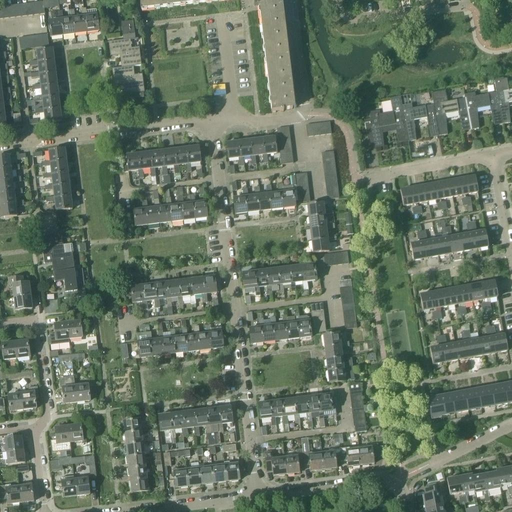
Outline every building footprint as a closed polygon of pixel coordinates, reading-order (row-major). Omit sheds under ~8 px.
[(139,0),(141,11),(228,0),(139,0)] [(283,112),(283,111),(292,110),(280,5),(260,8),(272,112),(280,111),(280,112),(283,112)] [(84,17),(87,17),(86,9),(81,9),(82,18),(75,19),(72,19),(74,34),(86,33),(84,17)] [(72,19),(75,19),(74,10),(69,11),(70,19),(63,20),(60,20),(62,36),(74,34),(72,19)] [(60,20),(63,20),(62,12),(57,12),(58,21),(49,22),(51,37),(62,36),(60,20)] [(84,17),(86,33),(98,31),(96,16),(87,17),(84,17)] [(134,35),(133,21),(122,23),(123,36),(134,35)] [(141,65),(139,47),(131,48),(130,40),(108,42),(110,56),(119,55),(121,68),(133,66),(141,65)] [(38,63),(54,61),(52,50),(37,52),(38,61),(29,62),(30,67),(38,66),(38,63)] [(40,75),(55,73),(54,61),(38,63),(38,66),(39,73),(30,74),(31,79),(40,78),(40,75)] [(112,69),(114,85),(123,84),(124,95),(134,94),(134,99),(144,98),(143,93),(144,93),(142,74),(134,75),(133,66),(121,68),(112,69)] [(41,87),(56,85),(55,73),(40,75),(40,78),(41,85),(32,86),(33,91),(41,90),(41,87)] [(1,90),(0,83),(0,81),(0,92),(1,92),(2,95),(10,94),(10,89),(1,90)] [(42,99),(58,97),(56,85),(41,87),(41,90),(42,97),(33,98),(34,103),(43,101),(42,99)] [(511,90),(506,91),(506,87),(495,89),(502,123),(502,125),(510,123),(508,103),(511,102),(511,90)] [(495,124),(502,123),(495,89),(496,93),(475,97),(474,93),(464,95),(464,99),(471,130),(478,129),(477,109),(490,106),(491,112),(493,112),(495,124)] [(470,130),(471,130),(464,99),(447,102),(445,91),(431,93),(432,101),(433,105),(439,136),(447,135),(445,115),(458,113),(460,118),(462,118),(464,130),(470,128),(470,130)] [(2,102),(2,95),(1,92),(0,92),(0,104),(3,104),(3,107),(12,105),(11,100),(2,102)] [(44,111),(59,109),(58,97),(42,99),(43,101),(44,109),(35,110),(36,114),(44,113),(44,111)] [(407,142),(408,142),(401,107),(399,97),(390,99),(392,112),(380,115),(379,111),(369,113),(370,119),(364,121),(369,149),(384,147),(381,127),(395,124),(396,130),(398,129),(400,140),(407,139),(407,142)] [(4,113),(3,107),(3,104),(0,104),(0,116),(4,116),(4,118),(13,117),(13,112),(4,113)] [(439,136),(433,105),(412,109),(411,105),(401,107),(408,142),(416,141),(413,121),(427,118),(428,124),(431,123),(433,134),(438,134),(439,136)] [(44,111),(44,113),(45,123),(61,121),(59,109),(44,111)] [(263,164),(268,163),(267,155),(276,154),(274,138),(262,139),(264,155),(262,156),(263,164)] [(255,157),(262,156),(264,155),(262,139),(250,141),(252,157),(250,157),(251,165),(256,165),(255,157)] [(243,158),(250,157),(252,157),(250,141),(239,142),(241,158),(238,159),(239,167),(244,166),(243,158)] [(228,160),(238,159),(241,158),(239,142),(226,144),(228,160)] [(190,164),(200,163),(198,147),(186,149),(188,165),(190,164)] [(50,164),(66,162),(64,149),(48,151),(49,161),(50,164)] [(191,173),(190,164),(188,165),(186,149),(174,150),(176,166),(178,166),(185,165),(186,173),(191,173)] [(179,174),(178,166),(176,166),(174,150),(162,151),(164,168),(166,167),(174,167),(175,175),(179,174)] [(162,168),(163,176),(167,176),(166,167),(164,168),(162,151),(150,153),(152,169),(154,169),(162,168)] [(154,169),(152,169),(150,153),(138,154),(140,171),(143,170),(150,169),(151,178),(155,177),(154,169)] [(144,179),(143,170),(140,171),(138,154),(126,156),(128,172),(138,171),(139,179),(144,179)] [(11,166),(9,156),(0,157),(0,169),(11,169),(11,166)] [(68,174),(66,162),(50,164),(49,161),(41,163),(42,167),(50,166),(51,173),(51,176),(68,174)] [(0,182),(12,181),(12,178),(11,171),(19,170),(19,165),(11,166),(11,169),(0,169),(0,182)] [(69,186),(68,174),(51,176),(51,173),(43,174),(43,179),(52,178),(52,185),(53,188),(69,186)] [(12,181),(0,182),(0,194),(14,193),(14,190),(13,183),(21,182),(20,177),(12,178),(12,181)] [(477,193),(477,189),(474,177),(462,179),(465,195),(477,193)] [(452,198),(465,195),(462,179),(450,182),(452,198)] [(440,200),(452,198),(450,182),(437,184),(440,200)] [(281,193),(283,209),(295,207),(293,186),(283,188),(283,184),(278,185),(279,193),(281,193)] [(428,202),(440,200),(437,184),(425,186),(428,202)] [(71,198),(69,186),(53,188),(52,185),(44,186),(45,191),(53,190),(54,197),(55,200),(71,198)] [(281,193),(279,193),(272,194),(270,186),(266,186),(267,195),(269,194),(271,210),(283,209),(281,193)] [(415,205),(428,202),(425,186),(412,189),(415,205)] [(269,194),(267,195),(260,196),(259,187),(254,188),(255,196),(257,196),(259,212),(271,210),(269,194)] [(14,190),(14,193),(0,194),(0,206),(15,205),(15,202),(14,195),(22,194),(22,189),(14,190)] [(257,196),(255,196),(248,197),(247,189),(242,189),(243,197),(245,197),(247,213),(259,212),(257,196)] [(403,207),(415,205),(412,189),(400,191),(403,207)] [(195,203),(194,195),(189,196),(190,204),(183,205),(181,205),(183,221),(195,220),(193,204),(195,203)] [(72,210),(71,198),(55,200),(54,197),(46,198),(46,203),(55,202),(56,212),(72,210)] [(183,205),(182,197),(177,197),(178,205),(171,206),(169,207),(171,223),(183,221),(181,205),(183,205)] [(235,215),(247,213),(245,197),(243,197),(243,198),(233,199),(235,215)] [(171,206),(170,198),(165,199),(166,207),(159,208),(157,208),(159,224),(171,223),(169,207),(171,206)] [(159,208),(158,199),(153,200),(154,208),(147,209),(145,210),(147,226),(159,224),(157,208),(159,208)] [(0,214),(0,219),(17,217),(16,207),(24,206),(23,201),(15,202),(15,205),(0,206),(0,214)] [(147,209),(146,201),(141,201),(143,210),(133,211),(135,227),(147,226),(145,210),(147,209)] [(195,220),(207,218),(205,202),(195,203),(193,204),(195,220)] [(333,217),(332,212),(324,213),(323,203),(307,205),(308,217),(324,215),(325,218),(333,217)] [(325,218),(324,215),(308,217),(310,229),(326,228),(326,230),(334,229),(334,224),(326,225),(325,218)] [(444,221),(437,222),(438,229),(445,228),(444,221)] [(326,230),(326,228),(310,229),(311,241),(327,240),(328,242),(336,241),(335,236),(327,237),(326,230)] [(475,250),(488,248),(484,232),(472,234),(475,250)] [(463,252),(475,250),(472,234),(460,236),(463,252)] [(450,254),(463,252),(460,236),(447,238),(450,254)] [(438,257),(450,254),(447,238),(435,241),(438,257)] [(328,242),(327,240),(311,241),(313,254),(329,252),(328,242)] [(425,259),(438,257),(435,241),(423,243),(425,259)] [(413,261),(425,259),(423,243),(410,245),(413,261)] [(44,264),(53,263),(55,273),(74,270),(72,254),(64,255),(63,245),(42,248),(44,264)] [(340,253),(342,265),(348,264),(347,252),(340,253)] [(303,291),(308,290),(307,282),(316,281),(314,265),(302,266),(304,282),(302,283),(303,291)] [(295,283),(302,283),(304,282),(302,266),(290,268),(292,284),(290,284),(291,292),(296,292),(295,283)] [(283,285),(290,284),(292,284),(290,268),(278,269),(280,285),(278,285),(278,286),(279,294),(284,293),(283,285)] [(55,273),(53,273),(54,283),(63,282),(65,293),(63,293),(64,299),(86,297),(83,278),(82,269),(74,270),(55,273)] [(271,286),(278,286),(278,285),(280,285),(278,269),(266,271),(268,287),(266,287),(267,295),(272,295),(271,286)] [(259,288),(266,287),(268,287),(266,271),(254,272),(256,288),(254,288),(255,292),(255,297),(260,296),(259,288)] [(245,294),(255,292),(254,288),(256,288),(254,272),(242,274),(245,294)] [(14,298),(30,296),(29,283),(23,284),(22,277),(8,279),(9,286),(12,286),(14,298)] [(206,294),(206,295),(216,293),(214,277),(202,279),(204,295),(206,294)] [(207,303),(206,295),(206,294),(204,295),(202,279),(190,280),(192,296),(194,296),(201,295),(202,303),(207,303)] [(195,304),(194,296),(192,296),(190,280),(178,282),(180,298),(182,297),(182,298),(189,297),(190,305),(191,305),(195,304)] [(339,288),(351,287),(350,280),(338,281),(339,288)] [(183,306),(182,298),(182,297),(180,298),(178,282),(166,283),(168,299),(170,299),(177,298),(179,306),(182,306),(183,306)] [(481,284),(484,300),(497,298),(494,282),(481,284)] [(172,307),(170,299),(168,299),(166,283),(154,285),(156,300),(159,300),(166,300),(167,308),(171,307),(172,307)] [(472,302),(484,300),(481,284),(469,286),(472,302)] [(160,309),(159,300),(156,300),(154,285),(142,286),(144,302),(147,302),(154,301),(155,309),(160,309)] [(148,310),(147,302),(144,302),(142,286),(130,288),(132,304),(142,303),(143,311),(148,310)] [(460,305),(472,302),(469,286),(457,289),(460,305)] [(447,307),(460,305),(457,289),(444,291),(447,307)] [(435,309),(447,307),(444,291),(432,293),(435,309)] [(423,311),(435,309),(432,293),(420,296),(423,311)] [(30,296),(14,298),(15,312),(32,309),(30,296)] [(311,316),(324,314),(322,304),(310,305),(311,316)] [(297,323),(299,339),(311,337),(309,319),(306,317),(299,318),(299,314),(294,315),(295,323),(297,323)] [(295,323),(288,324),(287,316),(282,316),(283,325),(285,324),(287,340),(299,339),(297,323),(295,323)] [(283,325),(276,325),(275,317),(270,318),(271,326),(273,326),(275,342),(287,340),(285,324),(283,325)] [(271,326),(264,327),(263,319),(258,319),(259,328),(261,327),(263,343),(275,342),(273,326),(271,326)] [(67,323),(69,340),(82,339),(80,322),(67,323)] [(69,340),(67,323),(54,325),(55,334),(49,335),(50,345),(69,343),(69,340)] [(212,333),(211,329),(210,325),(205,326),(206,334),(199,335),(197,335),(199,351),(211,350),(209,334),(212,333)] [(199,335),(198,327),(193,327),(194,335),(187,336),(185,337),(187,353),(199,351),(197,335),(199,335)] [(251,345),(263,343),(261,327),(259,328),(249,329),(251,345)] [(185,337),(187,336),(186,328),(181,329),(182,337),(175,338),(173,338),(175,354),(187,353),(185,337)] [(211,350),(223,348),(221,328),(211,329),(212,333),(209,334),(211,350)] [(173,338),(175,338),(174,330),(169,330),(170,338),(163,339),(161,340),(163,356),(175,354),(173,338)] [(161,340),(163,339),(162,331),(158,332),(158,340),(151,341),(149,341),(151,357),(163,356),(161,340)] [(151,332),(136,334),(137,343),(139,359),(151,357),(149,341),(151,341),(151,332)] [(341,346),(341,348),(349,347),(348,342),(340,343),(339,334),(323,336),(324,348),(341,346)] [(491,338),(494,354),(507,352),(504,336),(491,338)] [(482,356),(494,354),(491,338),(479,340),(482,356)] [(470,358),(482,356),(479,340),(467,342),(470,358)] [(14,343),(16,359),(30,358),(27,341),(14,343)] [(457,361),(470,358),(467,342),(454,345),(457,361)] [(3,361),(16,359),(14,343),(1,344),(3,361)] [(445,363),(457,361),(454,345),(442,347),(445,363)] [(341,348),(341,346),(324,348),(326,360),(342,358),(342,360),(350,359),(350,357),(350,354),(342,355),(341,348)] [(433,365),(445,363),(442,347),(430,349),(433,365)] [(352,371),(352,369),(350,357),(350,359),(342,360),(342,358),(326,360),(327,372),(344,370),(344,372),(352,371)] [(353,371),(352,371),(344,372),(344,370),(327,372),(329,384),(354,381),(353,371)] [(430,419),(511,403),(511,382),(510,383),(511,386),(501,388),(501,385),(497,386),(498,389),(488,391),(488,388),(484,388),(484,391),(475,393),(474,390),(471,391),(471,394),(462,396),(461,392),(458,393),(458,396),(449,398),(448,395),(445,396),(445,399),(436,400),(435,397),(427,399),(430,419)] [(349,391),(361,390),(360,383),(348,385),(349,391)] [(75,387),(77,403),(90,402),(88,385),(75,387)] [(21,394),(23,411),(36,409),(35,399),(39,398),(37,387),(28,388),(29,393),(21,394)] [(63,405),(77,403),(75,387),(61,388),(63,405)] [(10,412),(23,411),(21,394),(8,396),(10,412)] [(324,421),(323,412),(332,411),(330,395),(318,396),(320,413),(318,413),(319,421),(324,421)] [(318,413),(320,413),(318,396),(306,398),(308,414),(306,414),(307,422),(312,422),(311,414),(318,413)] [(299,415),(306,414),(308,414),(306,398),(294,399),(296,416),(294,416),(295,424),(300,423),(299,415)] [(294,416),(296,416),(294,399),(282,401),(284,417),(282,417),(283,425),(283,426),(288,425),(287,417),(294,416)] [(270,419),(271,427),(276,426),(275,418),(282,417),(284,417),(282,401),(270,402),(273,418),(270,419)] [(260,420),(270,419),(273,418),(270,402),(258,404),(260,420)] [(230,428),(233,427),(231,407),(218,409),(220,425),(222,424),(222,425),(229,424),(230,428)] [(223,433),(222,425),(222,424),(220,425),(218,409),(206,410),(208,426),(210,426),(217,425),(218,433),(223,433)] [(211,434),(210,426),(208,426),(206,410),(194,412),(196,428),(198,427),(198,428),(205,427),(206,435),(211,434)] [(199,436),(198,428),(198,427),(196,428),(194,412),(182,413),(184,429),(186,429),(194,428),(195,436),(199,436)] [(187,437),(186,429),(184,429),(182,413),(170,415),(172,431),(175,430),(175,431),(182,430),(183,438),(187,437)] [(176,439),(175,431),(175,430),(172,431),(170,415),(158,416),(160,432),(170,431),(171,439),(176,439)] [(122,434),(141,432),(139,420),(121,422),(122,430),(124,429),(124,434),(122,434)] [(68,427),(70,444),(82,442),(82,444),(86,444),(85,435),(82,435),(81,425),(68,427)] [(56,441),(51,441),(52,452),(71,450),(70,444),(68,427),(54,429),(56,441)] [(124,446),(142,444),(141,432),(122,434),(123,441),(125,441),(126,446),(124,446)] [(6,452),(23,450),(23,449),(24,449),(23,442),(22,442),(21,437),(2,440),(3,445),(5,445),(6,452)] [(125,458),(144,456),(142,444),(124,446),(125,453),(127,453),(127,458),(125,458)] [(373,458),(379,457),(377,444),(358,447),(360,466),(373,464),(373,458)] [(222,447),(223,453),(236,452),(235,445),(222,447)] [(348,467),(360,466),(358,447),(358,449),(351,450),(350,448),(339,449),(341,462),(347,461),(348,467)] [(298,467),(304,467),(302,449),(296,450),(296,454),(291,455),(292,457),(284,458),(286,475),(299,473),(298,467)] [(323,470),(321,454),(314,455),(313,452),(308,453),(308,449),(302,449),(304,467),(310,466),(310,472),(323,470)] [(335,463),(341,462),(339,449),(328,450),(329,453),(321,454),(323,470),(336,469),(335,463)] [(23,450),(6,452),(7,460),(5,461),(6,466),(25,463),(24,458),(25,458),(24,452),(23,452),(23,450)] [(164,467),(171,466),(169,453),(163,454),(164,467)] [(272,470),(273,476),(286,475),(284,458),(276,459),(276,457),(271,457),(271,453),(264,454),(266,471),(272,470)] [(127,470),(145,468),(144,456),(125,458),(126,465),(128,465),(129,469),(127,470)] [(214,484),(226,482),(224,463),(224,466),(217,467),(216,464),(211,465),(214,484)] [(239,481),(237,464),(229,465),(229,463),(224,463),(226,482),(239,481)] [(201,485),(214,484),(211,465),(211,467),(204,468),(204,466),(199,466),(201,485)] [(188,487),(201,485),(199,466),(198,466),(199,469),(191,470),(191,467),(186,468),(188,487)] [(130,482),(147,480),(145,468),(127,470),(128,477),(129,477),(130,482)] [(175,488),(188,487),(186,468),(186,470),(178,471),(178,469),(173,470),(175,488)] [(499,486),(511,484),(508,468),(496,470),(499,487),(501,495),(499,486)] [(488,497),(501,495),(499,487),(496,470),(496,473),(484,475),(488,491),(487,491),(488,497)] [(474,491),(472,477),(472,475),(459,477),(462,493),(463,496),(464,504),(468,503),(467,495),(468,492),(474,491)] [(488,491),(484,475),(472,477),(474,491),(475,493),(482,492),(484,495),(485,502),(489,501),(488,497),(487,491),(488,491)] [(450,496),(462,493),(459,477),(447,480),(450,496)] [(74,480),(76,497),(89,495),(87,479),(74,480)] [(63,499),(76,497),(74,480),(61,482),(63,499)] [(147,480),(130,482),(128,482),(129,489),(131,489),(132,494),(148,492),(147,480)] [(19,487),(21,504),(33,502),(31,483),(26,484),(26,486),(19,487)] [(21,504),(19,487),(11,488),(10,486),(0,486),(0,488),(1,500),(6,499),(7,505),(21,504)] [(425,496),(423,496),(425,510),(442,507),(440,495),(442,495),(441,487),(424,491),(425,496)]
